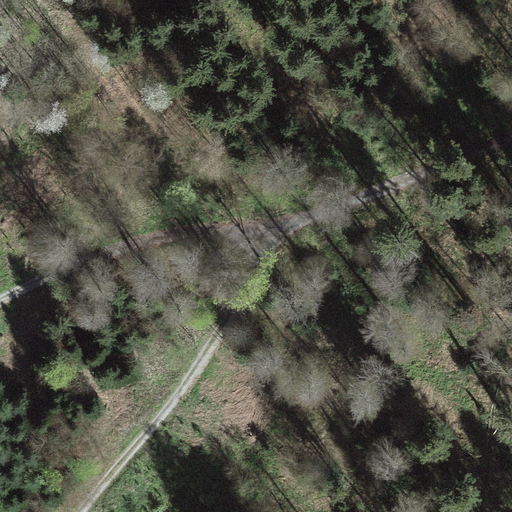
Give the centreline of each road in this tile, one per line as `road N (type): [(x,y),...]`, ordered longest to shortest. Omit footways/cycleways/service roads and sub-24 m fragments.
road 1 (track): [(511,147),(442,182),(295,231),(93,511)]
road 2 (track): [(295,231),(146,251),(0,311)]
